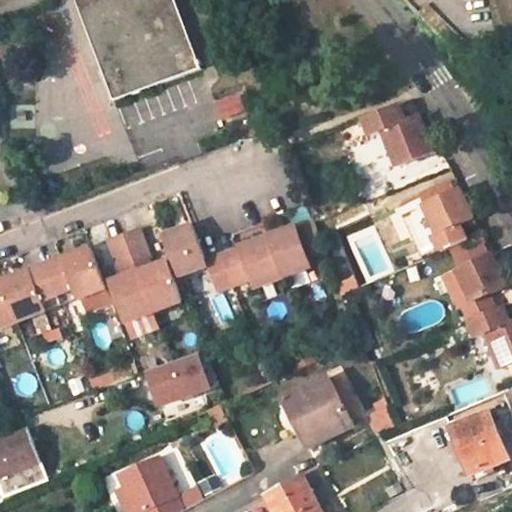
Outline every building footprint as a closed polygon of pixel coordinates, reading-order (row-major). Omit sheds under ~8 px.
[(71,0),(115,108),(201,73),(171,0),(71,0)] [(216,108),(222,123),(245,113),(239,99),(216,108)] [(404,108),(390,113),(395,128),(410,123),(404,108)] [(435,154),(420,119),(410,123),(395,128),(390,113),(370,121),(376,136),(389,130),(402,166),(435,154)] [(439,252),(462,242),(457,227),(472,221),(460,189),(425,203),(438,234),(432,237),(439,252)] [(317,226),(270,244),(285,283),(313,273),(310,263),(328,256),(317,226)] [(193,232),(164,242),(180,282),(208,272),(217,296),(234,290),(222,261),(206,267),(200,251),(193,232)] [(140,236),(125,241),(136,270),(151,265),(140,236)] [(136,270),(125,241),(111,247),(122,275),(136,270)] [(270,244),(222,261),(234,290),(252,283),(256,293),(285,283),(270,244)] [(91,253),(47,269),(59,301),(74,295),(77,304),(107,293),(91,253)] [(151,265),(136,270),(140,279),(155,274),(151,265)] [(59,301),(47,269),(2,285),(18,325),(47,314),(48,314),(45,306),(59,301)] [(155,274),(140,279),(155,317),(183,307),(170,269),(155,274)] [(136,270),(122,275),(126,285),(140,279),(136,270)] [(155,317),(140,279),(126,285),(112,290),(126,329),(155,317)] [(2,285),(0,285),(0,331),(18,325),(2,285)] [(511,320),(506,308),(498,311),(505,326),(511,322),(511,320)] [(498,311),(472,322),(479,338),(491,334),(511,325),(511,322),(505,326),(498,311)] [(511,363),(511,325),(491,334),(505,367),(511,363)] [(200,354),(145,372),(157,409),(212,391),(200,354)] [(129,367),(90,376),(93,389),(132,380),(129,367)] [(276,403),(287,428),(298,424),(310,451),(341,438),(318,384),(276,403)] [(366,405),(373,433),(396,427),(388,399),(366,405)] [(508,459),(488,412),(451,428),(472,475),(508,459)] [(298,424),(287,428),(299,456),(310,451),(298,424)] [(29,430),(0,442),(0,476),(8,495),(40,482),(33,465),(42,462),(29,430)] [(392,454),(400,480),(416,476),(408,450),(392,454)] [(181,511),(157,457),(117,476),(122,490),(113,494),(120,511),(181,511)] [(217,474),(199,480),(205,496),(223,489),(217,474)] [(316,511),(301,478),(265,498),(272,511),(316,511)] [(188,507),(209,497),(201,483),(181,494),(188,507)]
